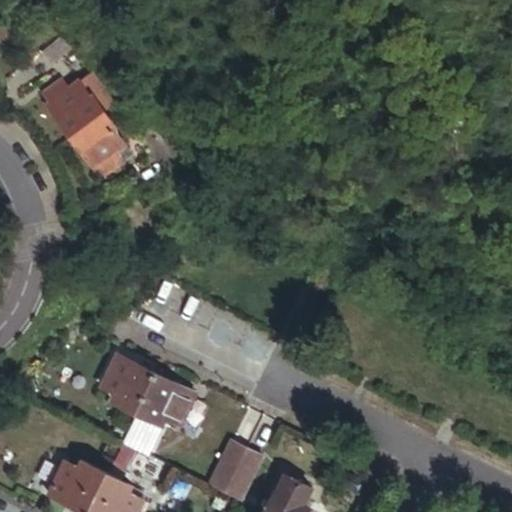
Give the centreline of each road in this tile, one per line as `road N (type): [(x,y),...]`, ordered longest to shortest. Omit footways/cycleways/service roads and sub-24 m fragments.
road 1 (residential): [(0,325),(16,303),(30,242),(27,208),(0,160)]
road 2 (residential): [(279,383),(429,458)]
